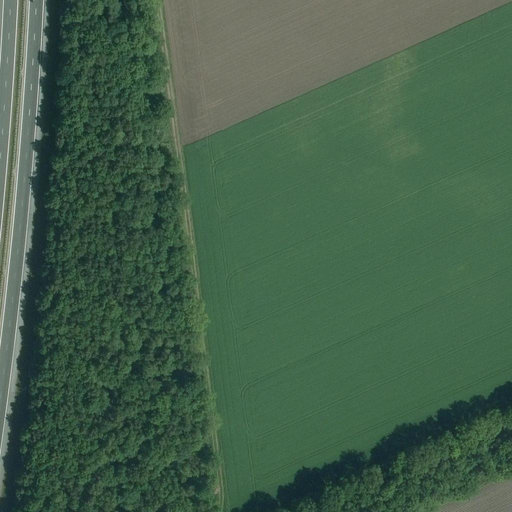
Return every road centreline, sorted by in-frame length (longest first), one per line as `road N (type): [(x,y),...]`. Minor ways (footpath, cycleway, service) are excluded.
road 1 (motorway): [(0,406),(26,182),(36,0)]
road 2 (motorway): [(9,0),(0,123)]
